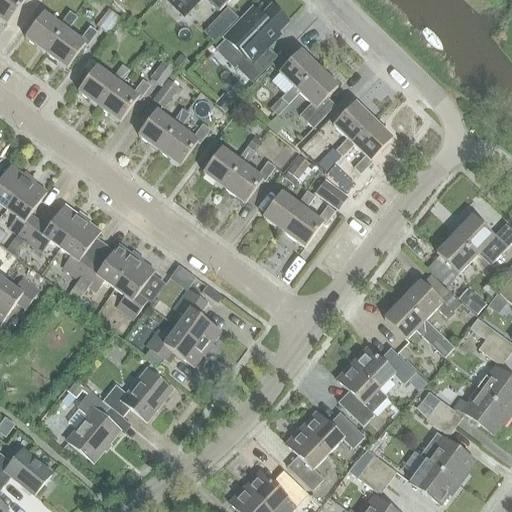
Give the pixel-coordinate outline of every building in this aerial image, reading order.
[(26,4),(29,0),(0,0),(0,21),(6,26),(24,2),(26,4)] [(163,0),(184,20),(202,0),(203,0),(218,14),(231,0),(163,0)] [(261,18),(251,9),(220,40),(242,61),(234,69),(251,86),(277,59),(265,48),(288,24),(271,7),(261,18)] [(108,10),(96,27),(107,36),(120,19),(108,10)] [(220,21),(229,29),(238,20),(230,12),(220,21)] [(64,30),(67,32),(77,19),(69,14),(59,27),(44,15),(25,40),(46,55),(64,30)] [(86,48),(97,34),(89,29),(79,42),(67,32),(64,30),(46,55),(66,71),(84,47),(86,48)] [(280,100),(270,111),(277,118),(288,107),(299,95),(297,93),(319,71),(300,53),(279,75),(292,88),(284,96),(280,100)] [(188,65),(178,56),(169,65),(180,75),(188,65)] [(173,70),(161,61),(147,80),(159,88),(173,70)] [(117,84),(120,86),(130,73),(122,67),(112,80),(96,69),(78,94),(99,109),(117,84)] [(319,71),(297,93),(299,95),(310,106),(299,118),(306,124),(311,130),(333,107),(326,100),(337,89),(319,71)] [(177,89),(165,81),(150,102),(161,110),(177,89)] [(139,102),(150,88),(142,82),(133,96),(120,86),(117,84),(99,109),(119,124),(137,100),(139,102)] [(214,106),(224,115),(233,104),(223,95),(214,106)] [(351,146),(373,123),(355,105),(333,128),(347,141),(335,153),(342,159),(353,147),(351,146)] [(177,128),(179,130),(189,117),(185,113),(182,111),(172,124),(156,113),(138,138),(159,153),(177,128)] [(371,163),(392,141),(373,123),(351,146),(353,147),(365,158),(353,170),(360,177),(372,164),(371,163)] [(199,146),(210,132),(202,126),(192,140),(179,130),(177,128),(159,153),(179,168),(197,144),(199,146)] [(247,148),(253,153),(260,144),(254,139),(247,148)] [(242,166),(245,168),(254,155),(247,149),(237,162),(221,150),(203,175),(223,191),(242,166)] [(297,182),(297,183),(310,166),(298,158),(286,174),(287,175),(283,179),(293,187),(297,182)] [(264,184),(275,169),(267,164),(257,177),(245,168),(242,166),(223,191),(244,206),(262,182),(264,184)] [(0,207),(6,212),(30,179),(24,174),(23,177),(10,168),(0,182),(0,207)] [(345,178),(337,187),(347,196),(355,187),(345,178)] [(25,242),(39,223),(30,217),(47,195),(34,185),(36,183),(30,179),(6,212),(16,219),(8,230),(25,242)] [(337,214),(348,199),(324,182),(314,196),(337,214)] [(302,210),(305,212),(314,199),(307,193),(297,206),(281,195),(263,220),(283,235),(302,210)] [(60,251),(84,218),(78,214),(77,216),(64,207),(48,230),(39,223),(25,242),(42,255),(50,244),(60,251)] [(324,228),(334,214),(327,208),(317,221),(305,212),(302,210),(283,235),(304,250),(322,226),(324,228)] [(96,240),(101,234),(88,225),(90,222),(84,218),(60,251),(70,259),(62,270),(77,280),(70,290),(72,291),(105,247),(96,240)] [(478,256),(489,268),(511,244),(511,232),(505,226),(493,239),(471,218),(454,237),(476,258),(478,256)] [(21,243),(14,237),(3,251),(10,256),(21,243)] [(483,275),(489,268),(478,256),(476,258),(454,237),(436,255),(458,277),(471,263),(483,275)] [(118,247),(114,253),(105,247),(72,291),(81,298),(88,289),(96,294),(104,284),(114,291),(138,258),(132,253),(131,256),(118,247)] [(138,296),(154,273),(142,264),(144,262),(138,258),(114,291),(124,298),(116,309),(133,322),(147,303),(138,296)] [(497,275),(505,284),(506,284),(511,277),(511,272),(509,269),(502,270),(497,275)] [(505,284),(497,275),(491,281),(500,289),(505,284)] [(511,279),(497,294),(506,303),(511,307),(511,279)] [(25,312),(39,292),(22,280),(14,291),(4,283),(0,288),(0,327),(16,305),(25,312)] [(448,294),(440,303),(419,284),(401,302),(424,324),(425,323),(437,310),(449,322),(455,315),(453,313),(460,305),(448,294)] [(206,290),(202,296),(217,307),(221,301),(206,290)] [(484,307),(465,290),(456,301),(475,317),(484,307)] [(211,346),(220,334),(198,317),(207,305),(188,291),(173,311),(183,319),(176,329),(209,354),(214,348),(211,346)] [(452,349),(425,323),(424,324),(401,302),(384,321),(406,342),(414,334),(442,360),(452,349)] [(508,359),(511,352),(511,347),(477,321),(469,330),(485,342),(508,359)] [(157,369),(163,362),(164,363),(171,353),(193,370),(203,358),(205,359),(209,354),(176,329),(168,339),(158,331),(145,349),(149,351),(143,359),(152,365),(157,369)] [(500,369),(508,359),(485,342),(478,352),(500,369)] [(403,387),(415,375),(390,351),(379,362),(367,350),(351,366),(379,393),(393,377),(403,387)] [(152,365),(147,372),(155,379),(160,372),(157,369),(152,365)] [(378,393),(379,393),(351,366),(336,382),(348,394),(338,405),(362,430),(374,417),(371,415),(386,400),(378,393)] [(511,381),(495,369),(478,392),(511,416),(511,415),(511,381)] [(146,424),(172,393),(155,379),(147,372),(126,396),(115,387),(102,404),(110,410),(123,420),(130,411),(146,424)] [(75,401),(84,390),(75,383),(66,394),(75,401)] [(503,428),(511,416),(478,392),(466,407),(457,400),(450,411),(439,403),(439,404),(427,394),(419,405),(420,405),(432,414),(432,413),(455,429),(464,417),(492,437),(501,426),(503,428)] [(110,410),(102,404),(89,394),(76,410),(87,419),(67,444),(92,465),(119,433),(102,420),(110,410)] [(74,400),(68,395),(61,404),(67,409),(74,400)] [(426,421),(432,414),(420,405),(416,411),(426,421)] [(448,439),(455,429),(432,413),(432,414),(426,421),(425,422),(448,439)] [(352,452),(364,440),(339,416),(328,427),(316,415),(300,431),(327,457),(342,442),(352,452)] [(0,435),(5,439),(14,427),(4,420),(0,425),(0,435)] [(313,472),(327,457),(300,431),(285,447),(297,459),(286,470),(311,494),(323,482),(313,472)] [(425,462),(459,487),(468,476),(465,474),(474,463),(436,435),(420,458),(425,462)] [(34,497),(51,477),(21,452),(11,465),(0,456),(0,486),(3,489),(12,479),(34,497)] [(386,488),(396,475),(373,458),(364,471),(386,488)] [(451,498),(459,487),(425,462),(409,485),(440,508),(448,497),(451,498)] [(379,497),(386,488),(364,471),(357,481),(379,497)] [(296,510),(308,498),(283,474),(272,486),(259,474),(244,490),(267,511),(274,511),(286,501),(296,510)] [(267,511),(244,490),(228,506),(235,511),(267,511)] [(391,511),(373,498),(363,511),(391,511)]
